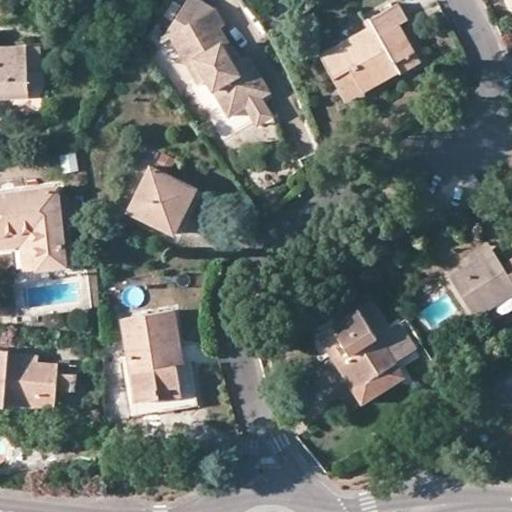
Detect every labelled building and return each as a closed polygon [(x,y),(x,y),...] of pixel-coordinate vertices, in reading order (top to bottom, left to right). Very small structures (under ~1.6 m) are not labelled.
[(170,36),(168,34),(211,7),(199,0),(184,0),(159,40),(160,42),(170,36)] [(356,77),(363,92),(400,71),(394,61),(414,50),(399,21),(407,17),(398,1),(363,19),(367,26),(319,52),(338,87),(356,77)] [(246,103),(261,93),(250,75),(259,70),(247,52),(238,57),(232,61),(227,51),(232,48),(218,25),(222,23),(212,6),(211,7),(168,34),(170,36),(199,83),(207,78),(229,113),(246,103)] [(317,18),(311,7),(298,14),(304,25),(317,18)] [(26,70),(41,70),(39,47),(25,47),(25,44),(0,44),(0,97),(28,96),(28,85),(26,70)] [(238,57),(232,48),(227,51),(232,61),(238,57)] [(420,61),(414,50),(394,61),(400,71),(420,61)] [(41,84),(41,70),(26,70),(28,85),(41,84)] [(270,88),(259,70),(250,75),(261,93),(270,88)] [(346,101),(363,92),(356,77),(338,87),(346,101)] [(273,112),(261,93),(246,103),(258,121),(273,112)] [(191,184),(147,161),(122,207),(167,230),(191,184)] [(55,184),(0,190),(0,243),(17,242),(20,265),(64,260),(55,184)] [(465,253),(469,260),(491,247),(486,240),(465,253)] [(511,267),(506,271),(499,261),(491,247),(469,260),(447,274),(473,316),(511,291),(511,267)] [(511,252),(499,261),(506,271),(511,267),(511,252)] [(358,378),(350,383),(360,399),(403,373),(394,359),(377,332),(384,328),(366,299),(316,329),(332,355),(340,350),(358,378)] [(175,311),(125,318),(137,401),(158,398),(160,413),(201,407),(195,363),(183,365),(175,311)] [(384,328),(377,332),(394,359),(416,346),(399,319),(384,328)] [(53,386),(55,370),(56,360),(37,358),(37,352),(7,350),(7,346),(0,345),(0,402),(3,403),(4,399),(52,404),(53,386)] [(332,355),(350,383),(358,378),(340,350),(332,355)] [(75,372),(55,370),(53,386),(73,388),(75,372)]
